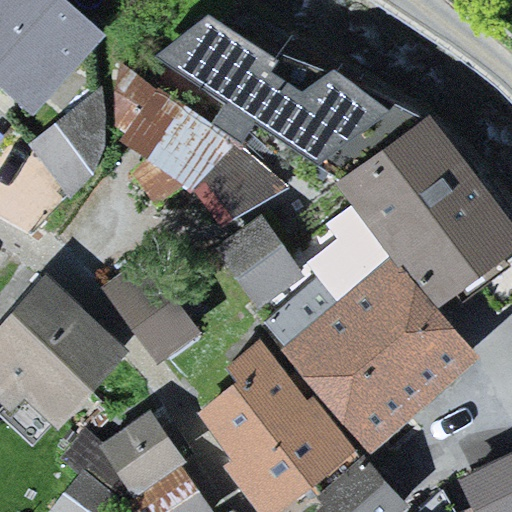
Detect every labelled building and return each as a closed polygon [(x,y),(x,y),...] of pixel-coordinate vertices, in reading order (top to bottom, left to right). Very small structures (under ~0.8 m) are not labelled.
[(96,35),(56,0),(0,0),(0,75),(32,105),(96,35)] [(511,251),(511,225),(429,117),(382,89),(206,13),(173,75),(328,167),(400,257),(437,302),(511,251)] [(99,76),(29,144),(75,190),(104,172),(200,194),(262,307),(303,272),(262,211),(299,186),(248,141),(99,76)] [(150,257),(113,287),(171,356),(208,326),(150,257)] [(367,454),(484,358),(437,302),(400,257),(340,307),(316,279),(273,315),(278,327),(199,393),(285,496),(311,475),(341,511),(384,511),(403,497),(367,454)] [(129,349),(49,267),(0,323),(0,396),(52,435),(129,349)] [(160,406),(98,442),(133,492),(122,501),(87,466),(54,511),(218,511),(221,510),(160,406)] [(511,511),(511,443),(460,472),(477,511),(511,511)]
